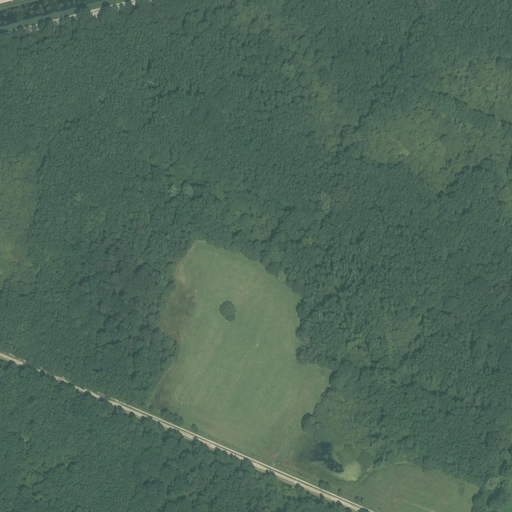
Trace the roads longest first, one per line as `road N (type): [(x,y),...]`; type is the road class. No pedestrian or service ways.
road 1 (track): [(361,511),(0,355)]
road 2 (track): [(0,38),(150,0)]
